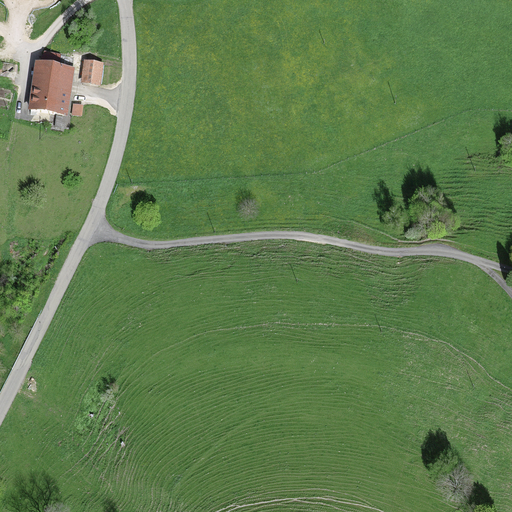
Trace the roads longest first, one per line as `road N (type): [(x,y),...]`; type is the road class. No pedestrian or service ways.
road 1 (unclassified): [(89,228),(162,244),(305,236),(387,251),(443,251),(511,272)]
road 2 (tertiary): [(123,0),(131,71),(125,113),(89,228)]
road 3 (tertiary): [(89,228),(0,405)]
